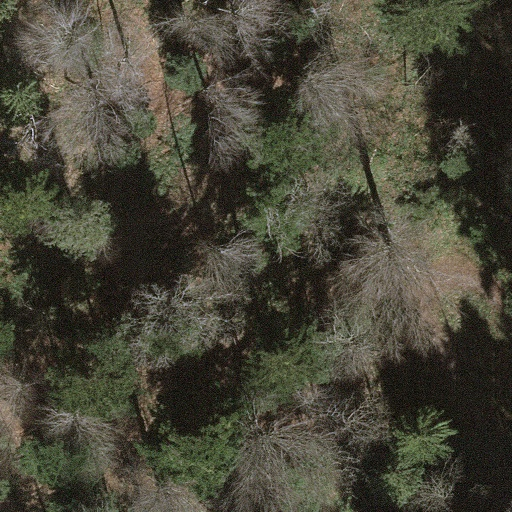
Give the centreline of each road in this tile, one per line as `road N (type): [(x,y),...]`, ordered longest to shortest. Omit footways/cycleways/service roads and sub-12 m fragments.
road 1 (track): [(400,335),(281,446),(226,511)]
road 2 (track): [(400,335),(466,409),(505,511)]
road 3 (track): [(511,313),(464,286),(407,299),(400,335)]
